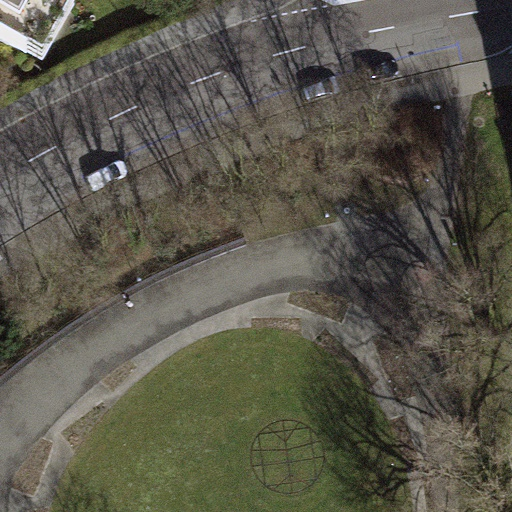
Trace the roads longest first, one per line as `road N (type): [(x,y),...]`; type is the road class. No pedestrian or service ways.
road 1 (residential): [(0,180),(188,86),(385,28)]
road 2 (residential): [(385,28),(511,4)]
